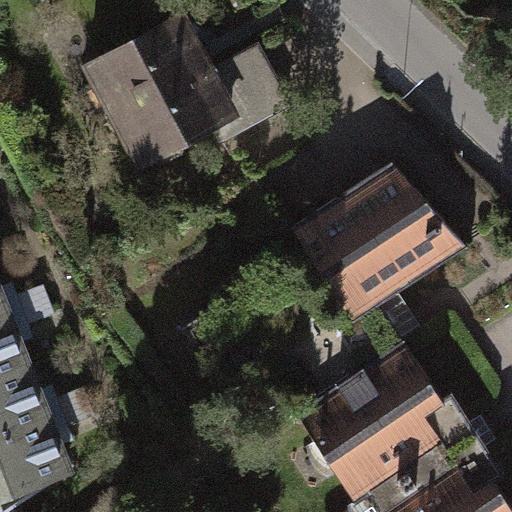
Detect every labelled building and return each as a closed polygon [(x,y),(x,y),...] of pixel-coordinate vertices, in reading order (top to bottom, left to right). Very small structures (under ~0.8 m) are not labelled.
[(222,72),(192,18),(88,74),(144,177),(291,98),(264,49),(222,72)] [(309,249),(362,327),(384,312),(472,254),(405,155),(295,229),(309,249)] [(0,265),(14,260),(0,228),(0,265)] [(360,510),(468,438),(384,312),(362,327),(309,249),(177,337),(250,446),(296,415),(360,510)] [(0,326),(35,313),(14,260),(0,265),(0,326)] [(0,383),(55,362),(35,313),(0,326),(0,383)] [(0,440),(75,411),(55,362),(0,383),(0,440)] [(0,505),(97,467),(75,411),(0,440),(0,505)] [(511,511),(511,502),(468,438),(360,510),(361,511),(511,511)]
